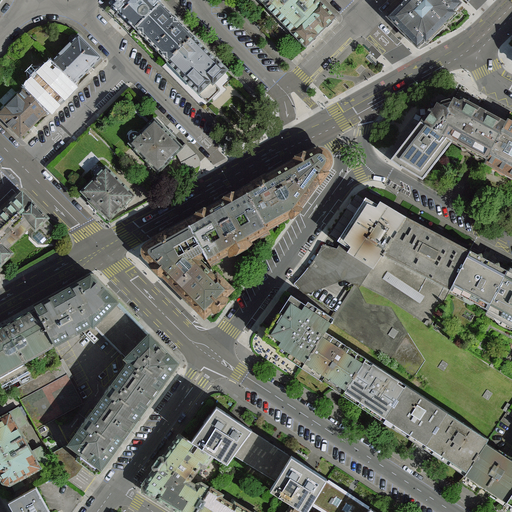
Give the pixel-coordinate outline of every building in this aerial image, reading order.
[(156,0),(115,0),(110,5),(135,29),(161,4),(156,0)] [(335,18),(317,0),(273,0),(267,6),(306,47),(335,18)] [(455,0),(407,0),(389,18),(418,47),(425,40),(426,42),(455,14),(453,12),(460,5),(459,3),(455,0)] [(193,37),(161,4),(135,29),(168,61),(193,37)] [(453,12),(455,14),(457,15),(464,9),(460,5),(453,12)] [(79,37),(52,63),(74,84),(101,58),(79,37)] [(227,71),(193,37),(168,61),(199,94),(211,82),(213,84),(227,71)] [(429,45),(426,42),(425,40),(418,47),(420,50),(429,45)] [(52,63),(26,90),(48,111),(74,84),(52,63)] [(219,90),(213,84),(211,82),(199,94),(206,101),(209,101),(219,92),(219,90)] [(48,111),(26,90),(0,114),(0,116),(21,137),(48,111)] [(507,123),(464,100),(459,102),(454,99),(438,103),(435,109),(430,110),(421,123),(452,143),(486,161),(507,123)] [(183,148),(153,119),(130,143),(159,172),(180,151),(183,148)] [(452,143),(421,123),(391,161),(423,180),(452,143)] [(511,125),(507,123),(486,161),(511,175),(511,125)] [(186,145),(183,148),(180,151),(185,162),(182,163),(187,173),(200,166),(200,160),(197,156),(186,145)] [(314,153),(246,192),(266,228),(296,210),(329,165),(328,158),(326,154),(320,152),(314,153)] [(135,198),(102,168),(79,192),(108,222),(135,198)] [(267,229),(266,228),(246,192),(189,224),(205,255),(209,262),(218,256),(231,249),(246,241),(258,234),(267,229)] [(23,194),(0,216),(0,264),(0,265),(12,254),(8,248),(31,226),(36,231),(47,220),(48,219),(23,194)] [(407,218),(380,202),(378,206),(366,198),(338,242),(341,244),(375,265),(383,254),(407,218)] [(407,218),(383,254),(450,290),(470,251),(407,218)] [(47,220),(36,231),(33,234),(33,238),(39,244),(43,244),(47,239),(48,240),(57,231),(47,220)] [(197,259),(205,255),(189,224),(148,247),(146,250),(146,253),(147,256),(205,314),(212,307),(217,307),(223,302),(223,296),(230,289),(218,278),(216,280),(197,259)] [(267,229),(258,234),(261,239),(269,234),(267,229)] [(246,241),(231,249),(233,253),(248,245),(246,241)] [(359,283),(363,285),(375,265),(341,244),(338,250),(325,246),(313,267),(323,274),(339,268),(343,279),(359,283)] [(489,261),(470,251),(450,290),(488,310),(508,271),(489,261)] [(450,290),(383,254),(375,265),(363,285),(389,299),(431,328),(434,322),(450,290)] [(218,256),(209,262),(212,266),(221,261),(218,256)] [(330,285),(343,279),(339,268),(323,274),(313,267),(309,271),(291,289),(287,292),(291,294),(298,299),(303,297),(330,285)] [(511,273),(508,271),(488,310),(511,322),(511,273)] [(116,303),(91,278),(35,309),(54,345),(82,329),(93,324),(116,303)] [(511,381),(467,351),(431,328),(389,299),(363,285),(359,283),(332,322),(325,332),(366,359),(407,386),(448,412),(489,439),(506,413),(511,404),(511,381)] [(332,322),(298,299),(291,294),(263,337),(304,364),(325,332),(332,322)] [(93,324),(82,329),(84,332),(95,344),(104,335),(123,353),(128,359),(150,337),(144,331),(116,303),(93,324)] [(54,345),(35,309),(5,327),(24,362),(54,345)] [(0,374),(24,362),(5,327),(0,329),(0,374)] [(366,359),(325,332),(304,364),(336,386),(345,391),(366,359)] [(150,337),(128,359),(131,362),(122,375),(154,398),(177,368),(174,366),(176,364),(150,337)] [(407,386),(366,359),(345,391),(352,396),(386,418),(407,386)] [(34,379),(24,362),(0,374),(0,383),(6,394),(15,390),(16,389),(13,383),(19,380),(22,386),(34,379)] [(16,389),(15,390),(37,429),(84,404),(62,363),(34,379),(22,386),(16,389)] [(154,398),(122,375),(99,407),(131,430),(154,398)] [(448,412),(407,386),(386,418),(420,440),(426,444),(448,412)] [(217,406),(191,441),(214,455),(228,464),(234,455),(252,431),(252,430),(217,406)] [(131,430),(99,407),(71,444),(82,452),(77,459),(83,464),(96,473),(99,468),(102,470),(131,430)] [(0,417),(0,476),(3,482),(10,484),(11,483),(21,478),(49,462),(41,447),(32,452),(19,428),(27,423),(19,408),(0,417)] [(489,439),(448,412),(426,444),(438,452),(467,471),(486,443),(489,439)] [(42,441),(33,424),(27,428),(37,444),(42,441)] [(291,456),(252,431),(234,455),(276,481),(291,456)] [(214,455),(191,441),(181,434),(144,486),(143,489),(144,491),(178,511),(196,511),(211,489),(202,483),(197,485),(196,487),(188,482),(200,465),(202,466),(206,465),(214,455)] [(511,459),(486,443),(467,471),(466,474),(483,485),(507,501),(511,493),(511,459)] [(82,452),(71,444),(63,449),(60,451),(51,456),(61,473),(64,480),(76,474),(78,471),(83,464),(77,459),(82,452)] [(292,456),(291,456),(276,481),(271,490),(293,504),(306,511),(307,511),(312,503),(327,479),(292,456)] [(483,485),(466,474),(460,482),(477,493),(483,485)] [(26,485),(21,478),(11,483),(16,490),(26,485)] [(368,511),(371,508),(327,479),(312,503),(326,511),(368,511)] [(49,511),(36,487),(9,502),(14,511),(49,511)] [(249,511),(236,503),(234,506),(220,498),(222,495),(211,488),(211,489),(196,511),(249,511)] [(511,511),(511,504),(507,501),(502,510),(505,511),(511,511)]
